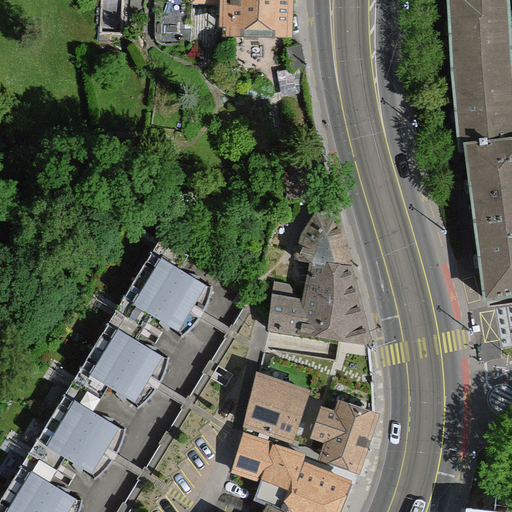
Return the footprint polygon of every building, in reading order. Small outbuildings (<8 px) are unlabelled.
[(289,0),(193,0),(193,2),(232,3),(231,29),(288,31),(289,0)] [(454,0),(458,75),(511,69),(511,43),(508,0),(454,0)] [(293,69),(304,67),(307,66),(302,46),(288,49),(293,69)] [(293,69),(280,72),(282,84),(296,81),(298,90),(308,88),(304,67),(293,69)] [(470,150),(511,144),(511,69),(458,75),(465,151),(470,150)] [(481,225),(511,221),(511,144),(470,150),(481,225)] [(123,169),(125,154),(99,151),(97,166),(123,169)] [(289,198),(305,200),(322,192),(330,184),(322,151),(296,159),(300,177),(285,180),(289,198)] [(299,261),(318,264),(350,269),(336,215),(322,217),(310,235),(299,261)] [(511,221),(481,225),(489,301),(511,297),(511,221)] [(152,253),(180,271),(189,256),(161,239),(152,253)] [(152,253),(125,298),(153,316),(180,332),(193,311),(207,287),(180,271),(152,253)] [(273,297),(269,329),(370,345),(350,269),(318,264),(312,295),(307,294),(306,304),(297,302),(273,297)] [(273,297),(297,302),(298,298),(291,286),(275,283),(273,297)] [(193,311),(180,332),(184,337),(196,325),(206,310),(211,298),(213,288),(207,287),(193,311)] [(153,316),(125,298),(117,311),(145,329),(153,316)] [(145,329),(117,311),(109,325),(137,342),(145,329)] [(137,342),(109,325),(81,370),(110,387),(136,403),(150,382),(164,358),(137,342)] [(150,382),(136,403),(140,409),(151,398),(158,389),(166,375),(170,359),(164,358),(150,382)] [(110,387),(81,370),(73,383),(102,400),(110,387)] [(102,400),(73,383),(65,397),(94,413),(102,400)] [(94,413),(65,397),(38,441),(66,458),(94,475),(107,453),(121,429),(94,413)] [(329,441),(324,458),(358,470),(375,416),(329,402),(317,437),(329,441)] [(253,406),(247,425),(269,433),(281,437),(288,418),(253,406)] [(247,425),(243,437),(265,444),(269,433),(247,425)] [(127,431),(121,429),(107,453),(94,475),(96,480),(111,465),(119,454),(123,444),(127,431)] [(265,444),(243,437),(235,469),(263,478),(255,500),(272,508),(279,511),(341,511),(352,485),(302,466),(305,458),(265,444)] [(66,458),(38,441),(30,454),(58,471),(66,458)] [(30,454),(22,467),(50,484),(58,471),(30,454)] [(50,484),(22,467),(0,503),(0,511),(72,511),(78,501),(50,484)] [(80,511),(83,502),(78,501),(72,511),(80,511)]
